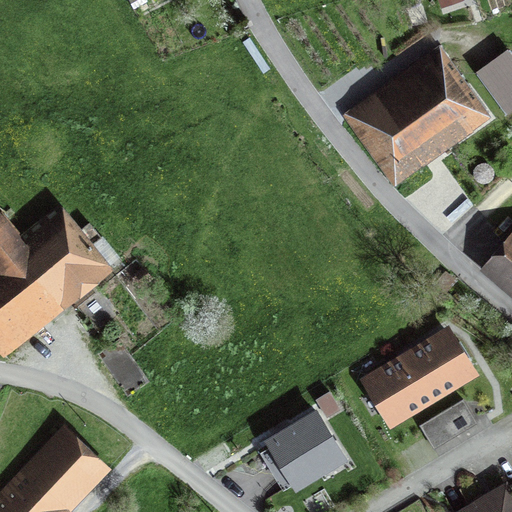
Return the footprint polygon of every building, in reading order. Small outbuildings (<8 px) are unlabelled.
[(511,39),(480,61),(505,100),(511,95),(511,39)] [(386,170),(479,104),(444,55),(405,84),(407,88),(384,105),(375,93),(345,114),(386,170)] [(44,131),(14,148),(28,172),(58,155),(44,131)] [(65,207),(28,237),(0,217),(0,347),(1,348),(108,261),(65,207)] [(511,243),(488,272),(511,292),(511,243)] [(359,376),(389,424),(482,367),(452,319),(359,376)] [(347,388),(332,396),(341,413),(356,405),(347,388)] [(420,424),(431,445),(475,420),(463,400),(420,424)] [(298,486),(347,457),(319,409),(270,438),(298,486)] [(60,502),(96,463),(64,433),(0,503),(0,511),(58,511),(64,506),(60,502)] [(511,511),(511,490),(506,481),(454,511),(511,511)]
